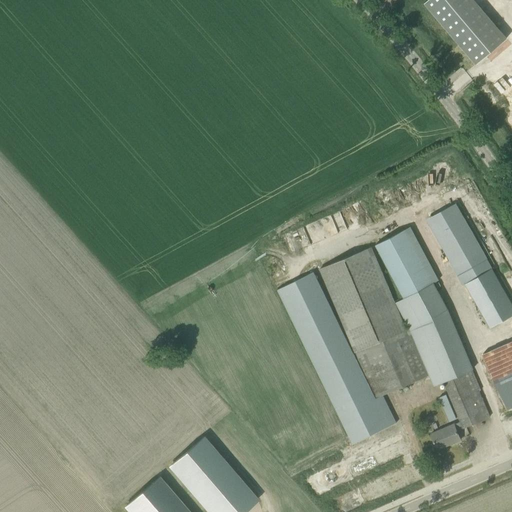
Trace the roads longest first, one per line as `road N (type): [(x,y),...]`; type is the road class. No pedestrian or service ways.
road 1 (tertiary): [(511,196),(361,0)]
road 2 (tertiary): [(399,511),(511,463)]
